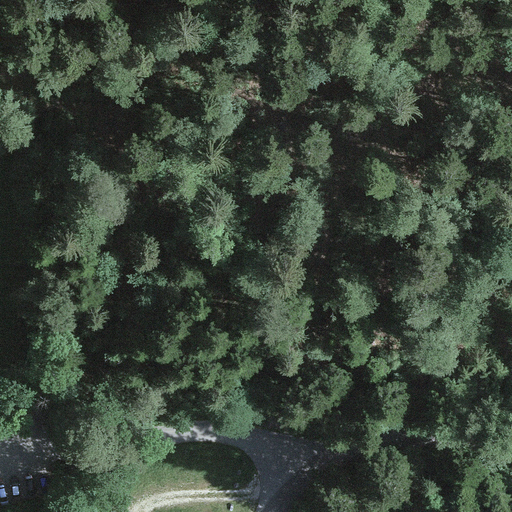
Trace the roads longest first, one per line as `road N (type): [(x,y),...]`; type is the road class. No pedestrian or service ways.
road 1 (track): [(0,457),(209,431),(249,440),(283,472)]
road 2 (unclassified): [(511,452),(407,437),(308,457),(283,472),(269,511)]
